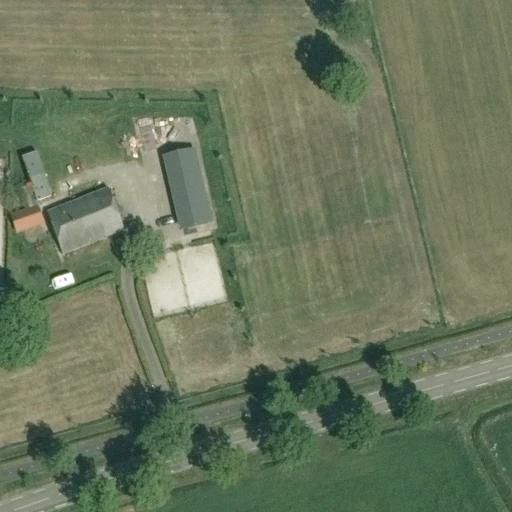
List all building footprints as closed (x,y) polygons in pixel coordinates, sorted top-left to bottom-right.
[(85,157),(133,157),(133,126),(85,126),(85,157)] [(166,158),(182,230),(209,224),(192,152),(166,158)] [(126,214),(139,211),(134,188),(121,191),(126,214)] [(62,256),(123,231),(108,189),(47,214),(62,256)] [(17,232),(41,224),(36,209),(12,218),(17,232)]
